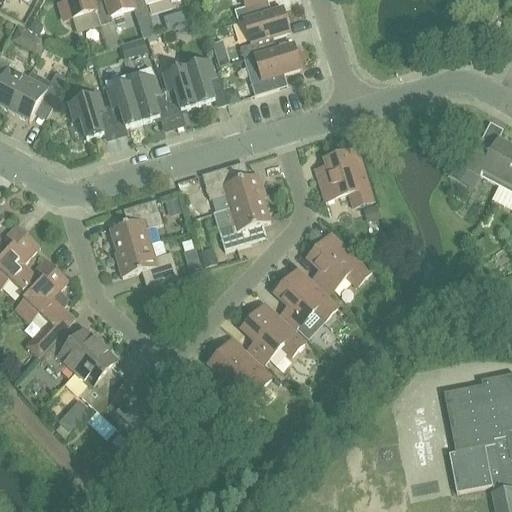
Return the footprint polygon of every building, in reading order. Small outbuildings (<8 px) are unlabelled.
[(111,19),(105,0),(97,0),(93,1),(92,0),(66,0),(67,4),(58,7),(63,24),(96,14),(101,29),(100,30),(105,46),(118,42),(111,19)] [(146,8),(143,0),(105,0),(111,19),(109,10),(132,3),(137,19),(149,15),(147,7),(146,8)] [(243,0),(246,10),(235,13),(239,25),(263,18),(259,6),(279,0),(243,0)] [(283,12),(263,18),(239,25),(239,26),(245,24),(252,47),(240,51),(244,63),(256,60),(268,56),(265,44),(290,36),(283,12)] [(226,68),(236,65),(229,43),(219,46),(226,68)] [(256,60),(263,83),(251,87),(255,99),(288,90),(284,77),(301,72),(294,48),(268,56),(256,60)] [(0,61),(0,78),(3,80),(0,86),(0,109),(10,115),(28,81),(9,71),(11,67),(0,61)] [(187,71),(199,109),(216,104),(213,96),(224,92),(219,76),(215,77),(211,64),(187,71)] [(199,109),(187,71),(163,78),(167,92),(163,93),(168,109),(179,106),(181,114),(199,109)] [(36,85),(28,81),(10,115),(30,126),(43,102),(55,108),(68,83),(56,76),(51,86),(39,79),(36,85)] [(155,80),(131,88),(143,126),(160,121),(158,112),(168,109),(163,93),(159,94),(155,80)] [(143,126),(131,88),(108,95),(112,108),(108,110),(113,126),(123,123),(126,131),(143,126)] [(113,126),(108,110),(104,111),(100,97),(69,107),(74,125),(81,123),(87,143),(105,138),(102,129),(113,126)] [(499,189),(511,164),(511,150),(498,143),(494,151),(481,144),(466,172),(499,189)] [(355,211),(373,205),(362,171),(352,174),(347,160),(349,159),(347,153),(339,156),(340,158),(326,162),(332,181),(320,184),(326,204),(351,197),(355,211)] [(511,164),(499,189),(511,196),(511,164)] [(230,212),(266,201),(259,178),(233,186),(228,171),(203,179),(210,203),(226,198),(230,212)] [(266,201),(230,212),(234,226),(218,231),(225,255),(251,247),(247,233),(271,225),(264,203),(266,202),(266,201)] [(116,257),(152,247),(147,232),(163,228),(156,204),(131,211),(135,226),(110,233),(117,256),(115,257),(116,257)] [(12,251),(25,236),(16,228),(3,242),(12,251)] [(40,250),(25,236),(0,263),(0,291),(1,292),(10,283),(24,296),(38,281),(24,268),(40,250)] [(358,289),(371,276),(345,251),(337,259),(326,249),(327,248),(323,244),(317,250),(319,251),(309,262),(322,274),(314,282),(330,298),(348,279),(358,289)] [(152,247),(116,257),(123,281),(149,273),(153,288),(179,280),(172,256),(156,261),(152,247)] [(214,250),(208,252),(201,254),(206,270),(219,267),(214,250)] [(76,323),(67,315),(53,302),(70,285),(55,270),(15,312),(30,327),(39,317),(52,330),(30,353),(40,362),(53,348),(76,323)] [(325,324),(338,311),(312,286),(304,294),(293,284),(294,282),(290,279),(284,285),(286,286),(276,297),(290,310),(281,319),(297,333),(315,314),(325,324)] [(292,359),(305,346),(279,322),(271,330),(260,319),(261,318),(257,314),(251,320),(253,322),(243,332),(257,345),(248,354),(264,368),(282,349),(292,359)] [(75,377),(102,349),(85,333),(66,353),(57,344),(40,362),(58,378),(67,369),(75,377)] [(102,349),(75,377),(84,385),(75,395),(93,411),(109,393),(100,384),(118,365),(102,349)] [(220,357),(210,368),(216,373),(207,382),(233,406),(242,397),(240,394),(248,385),(259,395),(272,382),(246,357),(238,365),(227,355),(228,353),(224,349),(218,355),(220,357)] [(511,511),(511,377),(481,384),(482,389),(444,397),(456,456),(449,457),(457,497),(493,489),(495,495),(492,496),(495,511),(511,511)] [(109,393),(93,411),(119,436),(154,398),(138,382),(119,402),(109,393)] [(171,414),(154,398),(119,436),(145,460),(162,442),(152,433),(171,414)]
